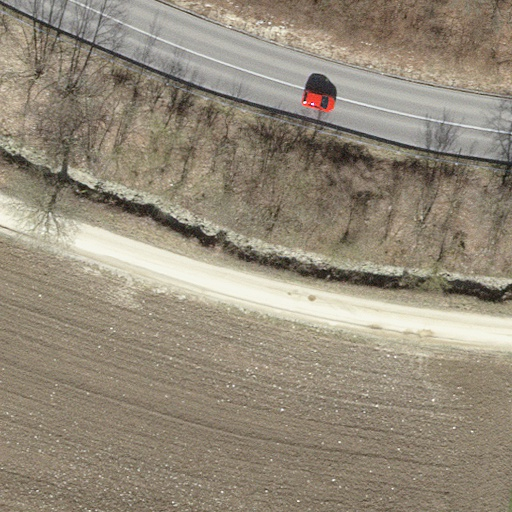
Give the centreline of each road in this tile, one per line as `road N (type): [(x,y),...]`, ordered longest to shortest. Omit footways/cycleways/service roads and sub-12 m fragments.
road 1 (track): [(0,208),(221,284),(351,313),(511,330)]
road 2 (tertiary): [(511,132),(336,95),(151,35),(75,0)]
